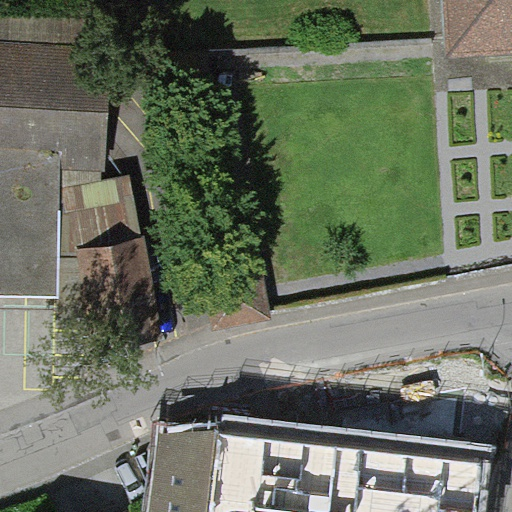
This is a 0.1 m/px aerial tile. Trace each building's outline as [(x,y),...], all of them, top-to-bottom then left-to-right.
[(449,42),(511,38),(511,0),(446,0),(448,34),(449,42)] [(100,177),(104,49),(0,42),(0,289),(57,290),(58,243),(82,243),(100,339),(127,336),(152,333),(125,173),(100,177)] [(169,49),(171,94),(218,91),(216,44),(169,49)] [(274,317),(267,265),(210,272),(216,325),(274,317)] [(472,511),(483,441),(332,420),(230,408),(167,435),(161,511),(472,511)]
